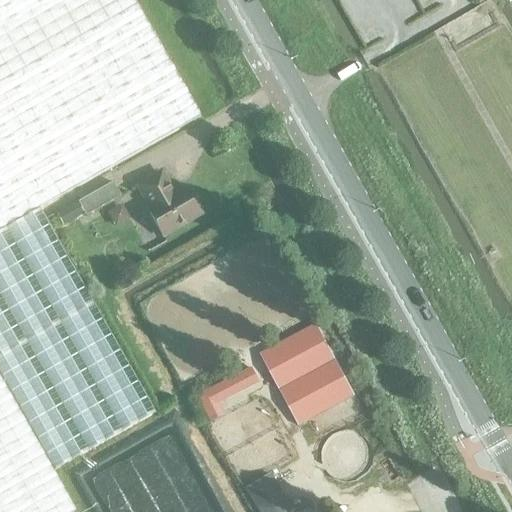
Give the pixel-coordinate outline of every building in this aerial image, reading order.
[(74,511),(51,471),(0,380),(0,229),(38,208),(199,116),(133,0),(0,0),(0,511),(74,511)] [(161,173),(137,186),(149,208),(146,209),(161,236),(200,214),(185,187),(173,194),(161,173)] [(112,182),(77,202),(85,216),(120,196),(112,182)] [(76,201),(55,213),(62,226),(83,214),(76,201)] [(154,413),(38,208),(0,229),(0,380),(51,471),(154,413)] [(298,426),(354,396),(317,325),(260,355),(298,426)] [(198,391),(211,421),(228,413),(222,400),(263,381),(255,365),(198,391)] [(283,511),(264,479),(248,489),(261,511),(283,511)]
